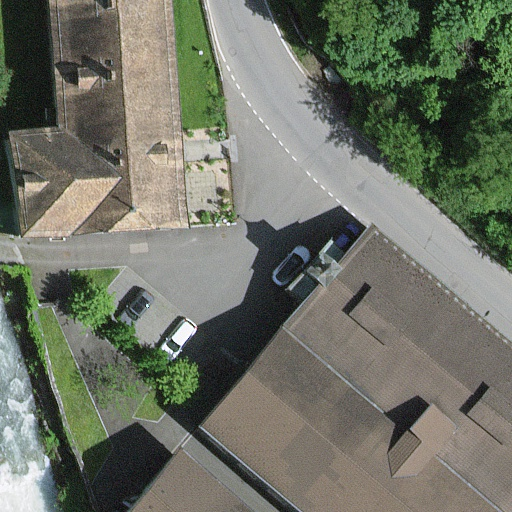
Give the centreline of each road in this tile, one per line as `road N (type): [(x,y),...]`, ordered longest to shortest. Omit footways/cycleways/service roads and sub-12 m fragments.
road 1 (unclassified): [(0,250),(240,242),(268,224),(330,147)]
road 2 (secondary): [(330,147),(511,303)]
road 3 (secondary): [(240,0),(264,62),(330,147)]
